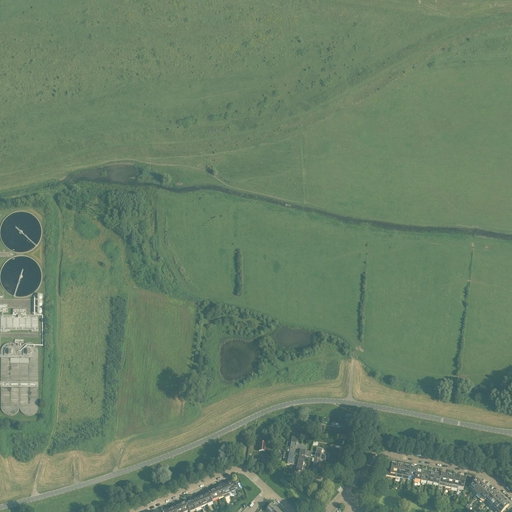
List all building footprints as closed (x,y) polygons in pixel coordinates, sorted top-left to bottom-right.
[(1,315),(1,330),(32,330),(32,332),(39,332),(39,315),(26,315),(26,309),(13,309),(13,315),(1,315)] [(1,343),(1,414),(20,414),(20,415),(39,414),(38,357),(35,357),(35,343),(24,343),(24,339),(15,339),(15,343),(1,343)] [(354,422),(355,416),(346,415),(345,421),(344,421),(343,426),(352,427),(352,421),(354,422)] [(292,454),(295,455),(296,449),(301,450),(302,445),(297,444),(298,439),(292,438),(290,448),(293,449),(292,454)] [(268,461),(269,450),(265,450),(266,443),(260,443),(259,452),(262,452),(262,460),(268,461)] [(301,461),(304,462),(305,457),(310,458),(311,452),(306,451),(307,446),(302,445),(301,450),(299,455),(302,456),(301,461)] [(293,465),(294,460),(295,455),(292,454),(293,449),(290,448),(289,453),(284,452),(283,458),(288,459),(287,464),(293,465)] [(317,448),(315,459),(317,459),(316,464),(319,465),(320,460),(325,461),(325,460),(328,460),(328,457),(326,457),(326,455),(321,454),(322,449),(317,448)] [(302,456),(299,455),(298,461),(294,460),(293,465),(297,466),(296,471),(301,472),(302,470),(303,471),(304,468),(302,467),(304,462),(301,461),(302,456)] [(317,475),(319,465),(316,464),(317,459),(315,459),(314,464),(309,463),(307,468),(313,469),(312,474),(317,475)] [(386,476),(396,477),(398,464),(392,462),(391,467),(387,466),(386,476)] [(402,479),(405,465),(398,464),(396,477),(402,479)] [(409,477),(411,466),(405,465),(402,479),(408,480),(409,477)] [(417,467),(411,466),(409,477),(415,478),(417,469),(417,467)] [(414,480),(421,481),(423,470),(417,469),(415,478),(414,480)] [(421,481),(427,482),(429,471),(423,470),(421,481)] [(429,471),(427,482),(433,483),(435,472),(429,471)] [(433,483),(439,484),(441,473),(435,472),(433,483)] [(441,472),(441,473),(439,484),(439,486),(445,488),(447,475),(447,473),(441,472)] [(445,488),(451,489),(454,475),(454,474),(447,473),(447,475),(445,488)] [(457,490),(458,486),(460,476),(454,474),(454,475),(451,489),(457,490)] [(460,476),(458,486),(464,488),(466,477),(460,476)] [(473,491),(477,487),(481,483),(477,479),(469,487),(473,491)] [(230,495),(236,493),(239,491),(235,482),(232,483),(231,481),(225,483),(230,495)] [(230,495),(225,483),(219,486),(224,496),(225,499),(230,497),(230,495)] [(473,491),(477,494),(484,486),(481,483),(477,487),(473,491)] [(224,496),(219,486),(213,488),(218,499),(224,496)] [(481,498),(488,490),(484,486),(477,494),(481,498)] [(208,491),(208,492),(212,501),(218,499),(213,488),(208,491)] [(485,501),(486,500),(492,493),(488,490),(481,498),(485,501)] [(202,494),(207,505),(213,503),(212,501),(208,492),(202,494)] [(486,500),(489,504),(497,496),(493,492),(492,493),(486,500)] [(197,497),(201,508),(207,505),(202,494),(197,497)] [(493,507),(500,499),(497,496),(489,504),(493,507)] [(191,500),(195,510),(201,508),(197,497),(191,500)] [(497,511),(504,503),(500,499),(493,507),(497,511)] [(185,502),(189,511),(190,511),(195,510),(191,500),(185,502)] [(179,503),(182,511),(187,511),(189,511),(185,502),(185,501),(179,503)] [(502,511),(508,506),(504,503),(497,511),(498,511),(502,511)]
